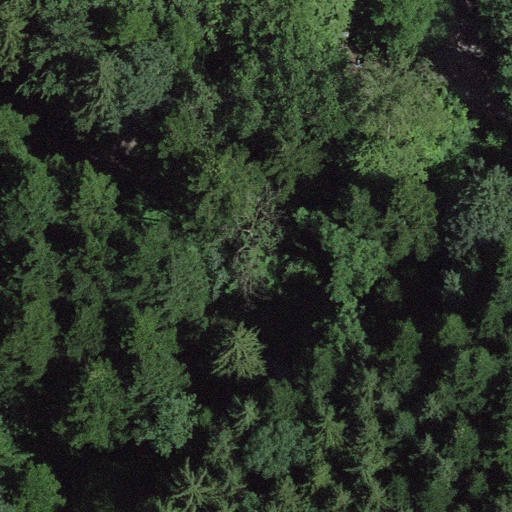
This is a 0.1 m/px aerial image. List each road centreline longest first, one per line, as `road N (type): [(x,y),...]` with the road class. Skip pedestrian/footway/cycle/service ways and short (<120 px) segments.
road 1 (track): [(494,100),(354,86),(141,141),(0,227)]
road 2 (track): [(135,511),(217,385),(354,86)]
